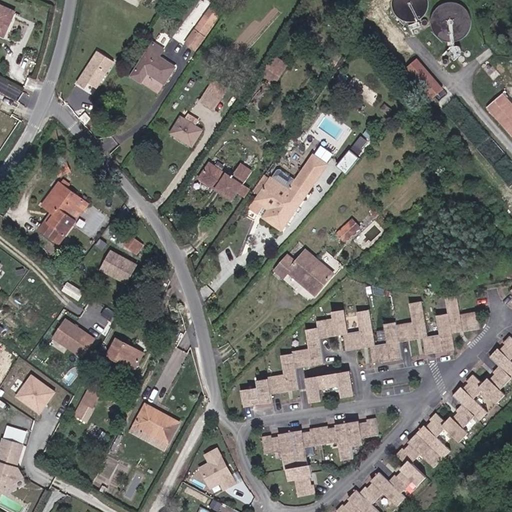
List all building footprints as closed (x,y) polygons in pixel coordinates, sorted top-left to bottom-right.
[(21,13),(0,4),(0,33),(11,38),(21,13)] [(212,4),(205,15),(212,20),(219,8),(212,4)] [(205,15),(194,29),(203,35),(213,21),(212,20),(205,15)] [(194,48),(203,35),(194,29),(186,42),(194,48)] [(353,40),(358,33),(354,30),(349,37),(353,40)] [(160,57),(165,50),(155,44),(134,77),(143,83),(148,75),(165,86),(177,68),(160,57)] [(101,87),(118,61),(102,50),(81,82),(88,87),(92,81),(101,87)] [(287,65),(273,56),(263,73),(271,77),(268,82),(274,85),(287,65)] [(440,86),(416,57),(405,66),(429,95),(440,86)] [(218,102),(205,94),(200,101),(213,110),(218,102)] [(511,128),(511,104),(504,95),(486,110),(506,133),(511,128)] [(202,132),(182,119),(172,134),(192,147),(202,132)] [(347,171),(371,142),(362,135),(338,164),(347,171)] [(317,152),(328,160),(333,154),(322,145),(317,152)] [(272,180),(260,198),(270,206),(267,210),(263,216),(281,228),(326,162),(312,152),(287,190),(272,180)] [(69,163),(64,157),(55,165),(60,171),(69,163)] [(241,168),(233,181),(227,177),(209,168),(201,182),(233,202),(238,195),(242,187),(251,174),(241,168)] [(75,183),(69,178),(65,183),(71,187),(75,183)] [(59,242),(77,218),(74,216),(68,211),(74,203),(80,208),(83,211),(90,202),(71,187),(65,183),(63,181),(57,188),(59,190),(47,205),(53,210),(56,212),(42,229),(59,242)] [(242,187),(238,195),(244,199),(248,191),(242,187)] [(47,205),(59,190),(57,188),(45,203),(47,205)] [(267,210),(270,206),(260,198),(257,203),(267,210)] [(80,208),(74,203),(68,211),(74,216),(80,208)] [(42,229),(56,212),(53,210),(39,227),(42,229)] [(342,241),(357,228),(350,219),(335,233),(342,241)] [(138,250),(144,241),(130,233),(124,242),(138,250)] [(332,271),(307,248),(295,261),(289,256),(278,268),(286,276),(291,270),(315,292),(332,271)] [(129,283),(139,264),(113,250),(103,269),(129,283)] [(426,338),(420,302),(408,304),(411,323),(394,326),(394,324),(382,326),(385,344),(373,347),(367,311),(355,313),(358,332),(346,334),(342,312),(330,314),(332,320),(315,323),(316,330),(304,331),(308,350),(291,353),(291,355),(280,357),(283,376),(266,379),(266,381),(255,383),(256,389),(239,392),(242,409),(251,408),(251,405),(263,403),(263,406),(271,404),(270,396),(278,395),(277,392),(290,390),(290,392),(298,391),(294,370),(303,369),(302,366),(314,364),(315,367),(323,365),(318,340),(327,338),(326,336),(338,334),(339,336),(342,336),(345,352),(354,351),(353,348),(365,346),(366,349),(369,348),(372,364),(380,363),(380,360),(392,358),(393,361),(400,359),(398,343),(406,341),(405,339),(418,337),(418,339),(421,339),(424,355),(433,354),(433,351),(445,349),(445,352),(453,350),(450,334),(457,333),(457,330),(469,328),(470,331),(478,329),(475,312),(458,315),(455,296),(443,298),(446,315),(435,317),(438,335),(426,338)] [(112,322),(117,316),(110,312),(106,318),(112,322)] [(93,340),(65,320),(52,338),(80,359),(93,340)] [(449,451),(436,438),(444,429),(459,443),(467,434),(462,430),(474,417),(478,421),(486,413),(472,399),(481,390),(495,404),(503,395),(499,391),(510,379),(511,380),(511,363),(509,361),(511,357),(511,340),(508,336),(502,343),(504,345),(495,354),(493,352),(488,358),(498,367),(492,373),(494,375),(485,384),(483,382),(481,384),(471,375),(465,382),(467,383),(459,392),(457,391),(451,396),(461,406),(455,412),(457,414),(449,422),(447,421),(445,423),(435,414),(429,421),(430,422),(422,431),(420,429),(410,441),(411,442),(403,451),(401,450),(395,456),(405,465),(403,468),(404,469),(396,478),(394,477),(388,483),(379,473),(373,479),(375,481),(367,490),(365,488),(359,494),(356,491),(350,497),(352,499),(344,508),(342,506),(336,511),(377,511),(372,506),(383,494),(397,507),(405,499),(401,495),(412,482),(417,487),(425,478),(411,464),(419,455),(433,468),(449,451)] [(145,354),(120,338),(108,355),(118,361),(120,357),(137,368),(145,354)] [(495,354),(504,345),(502,343),(493,352),(495,354)] [(137,368),(120,357),(118,361),(134,373),(137,368)] [(348,372),(304,380),(309,405),(321,403),(319,395),(339,391),(341,399),(353,397),(348,372)] [(56,391),(32,373),(15,396),(40,414),(56,391)] [(485,384),(494,375),(492,373),(483,382),(485,384)] [(459,392),(467,383),(465,382),(457,391),(459,392)] [(92,383),(83,400),(88,403),(90,405),(100,388),(92,383)] [(80,417),(88,403),(83,400),(75,414),(80,417)] [(147,403),(136,425),(170,443),(180,422),(168,415),(166,418),(155,412),(157,409),(147,403)] [(155,412),(166,418),(168,415),(157,409),(155,412)] [(449,422),(457,414),(455,412),(447,421),(449,422)] [(264,456),(281,453),(284,472),(286,472),(288,483),(294,482),(297,499),(314,496),(312,487),(310,487),(308,475),(310,475),(309,467),(307,467),(304,449),(338,443),(341,462),(353,460),(351,448),(362,446),(361,439),(378,436),(375,419),(366,421),(366,423),(354,426),(353,423),(338,426),(339,428),(327,430),(326,428),(309,431),(309,433),(297,435),(297,433),(282,435),(283,438),(271,440),(270,437),(261,439),(264,456)] [(422,431),(430,422),(429,421),(420,429),(422,431)] [(166,450),(170,443),(136,425),(132,431),(166,450)] [(11,430),(4,440),(24,446),(27,438),(25,434),(11,430)] [(18,468),(30,439),(27,438),(24,446),(15,467),(18,468)] [(0,482),(8,486),(19,478),(18,468),(15,467),(24,446),(4,440),(0,450),(0,482)] [(403,451),(411,442),(410,441),(401,450),(403,451)] [(234,476),(228,464),(230,463),(223,447),(210,453),(214,461),(204,466),(214,486),(224,481),(228,489),(240,483),(236,475),(234,476)] [(236,475),(230,463),(228,464),(234,476),(236,475)] [(396,478),(404,469),(403,468),(394,477),(396,478)] [(367,490),(375,481),(373,479),(365,488),(367,490)] [(344,508),(352,499),(350,497),(342,506),(344,508)]
